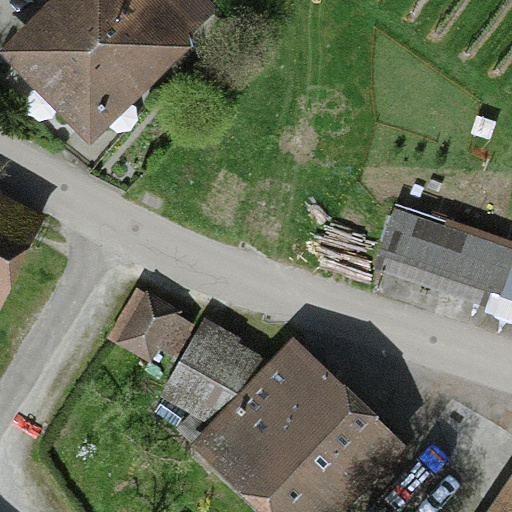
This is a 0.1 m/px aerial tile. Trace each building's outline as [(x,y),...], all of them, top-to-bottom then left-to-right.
[(39,0),(0,38),(0,61),(81,145),(219,11),(208,0),(39,0)] [(511,286),(511,249),(395,212),(375,272),(503,313),(511,286)] [(0,291),(28,240),(0,224),(0,291)] [(161,364),(188,317),(148,293),(121,340),(161,364)] [(262,511),(343,511),(400,457),(296,351),(276,370),(203,330),(165,397),(218,427),(198,446),(262,511)]
